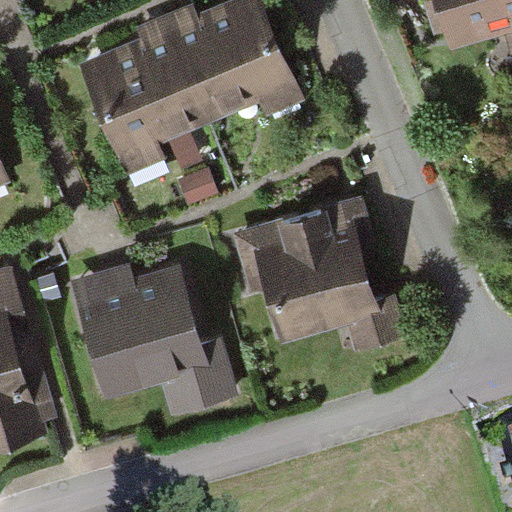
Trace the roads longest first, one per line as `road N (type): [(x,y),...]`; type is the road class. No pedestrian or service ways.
road 1 (residential): [(485,375),(10,511)]
road 2 (residential): [(485,375),(331,0)]
